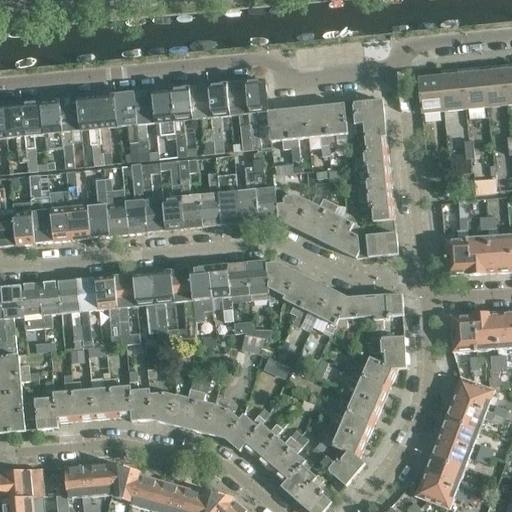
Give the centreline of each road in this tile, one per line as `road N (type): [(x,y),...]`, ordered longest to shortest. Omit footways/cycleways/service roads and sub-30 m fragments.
road 1 (residential): [(0,265),(278,242),(343,272),(421,275)]
road 2 (residential): [(0,84),(260,57),(295,79),(400,69)]
road 3 (residential): [(283,511),(216,458),(120,441),(0,454)]
road 4 (residential): [(357,511),(412,440),(423,410),(426,300)]
road 5 (residential): [(421,275),(400,69)]
road 6 (residential): [(400,69),(404,52),(419,44),(511,34)]
